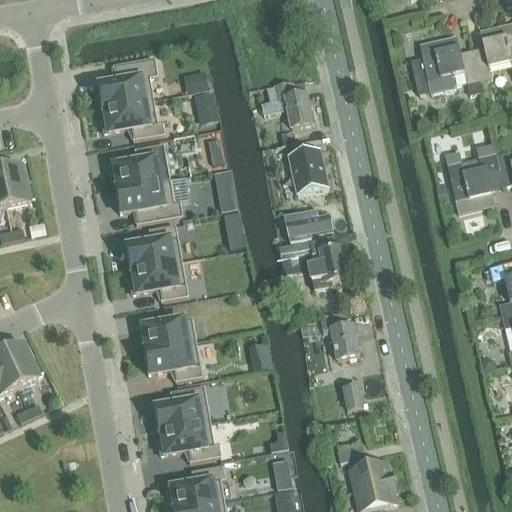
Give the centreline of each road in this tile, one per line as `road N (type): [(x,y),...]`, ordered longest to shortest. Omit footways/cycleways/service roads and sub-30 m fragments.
road 1 (tertiary): [(439,511),(322,0)]
road 2 (residential): [(82,297),(118,511)]
road 3 (residential): [(46,114),(82,297)]
